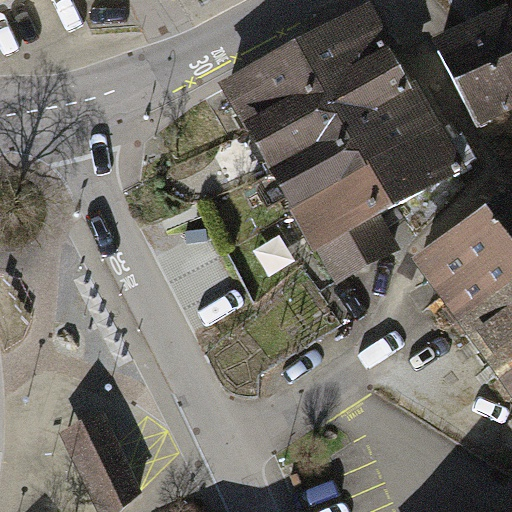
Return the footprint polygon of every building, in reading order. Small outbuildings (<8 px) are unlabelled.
[(511,53),(489,18),(422,61),(486,161),(511,143),(511,53)] [(223,110),(248,153),(393,69),(368,26),(223,110)] [(248,153),(273,196),(418,112),(393,69),(248,153)] [(273,196),(298,239),(443,155),(418,112),(273,196)] [(298,239),(323,282),(468,198),(443,155),(298,239)] [(465,341),(511,302),(511,208),(419,285),(465,341)] [(511,397),(511,396),(511,302),(465,341),(511,397)] [(103,420),(65,438),(99,511),(121,511),(139,495),(103,420)]
